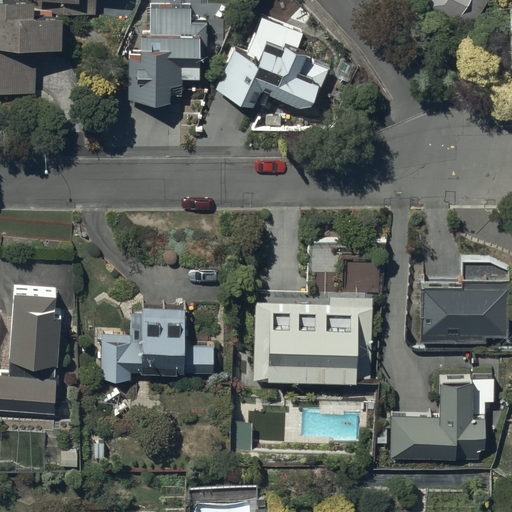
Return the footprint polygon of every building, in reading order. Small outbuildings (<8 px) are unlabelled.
[(35,0),(36,11),(96,11),(96,0),(35,0)] [(192,0),(152,0),(152,19),(143,19),(144,43),(131,43),(130,90),(172,91),(173,87),(184,87),(184,66),(202,66),(202,55),(207,55),(208,12),(192,12),(192,0)] [(424,0),(422,5),(468,30),(483,0),(424,0)] [(0,1),(0,87),(35,88),(35,47),(61,47),(61,16),(31,16),(31,2),(0,1)] [(240,43),(223,85),(257,99),(264,82),(267,83),(270,76),(278,79),(274,89),(302,100),(315,93),(321,96),(333,68),(305,56),(310,42),(303,39),(304,37),(297,35),(298,31),(265,18),(253,49),(240,43)] [(332,284),(256,284),(254,374),(344,373),(344,394),(371,394),(371,367),(374,367),(374,252),(343,252),(343,280),(332,280),(332,284)] [(421,271),(420,334),(485,334),(485,326),(509,327),(509,265),(460,265),(460,271),(421,271)] [(56,284),(16,283),(12,371),(0,370),(0,406),(55,409),(57,359),(59,359),(61,306),(55,306),(56,284)] [(132,326),(102,326),(101,373),(132,373),(132,363),(216,363),(216,337),(187,337),(187,295),(144,295),(144,306),(132,306),(132,326)] [(438,402),(389,402),(388,454),(446,454),(446,462),(477,462),(478,438),(483,438),(484,393),(493,393),(493,367),(470,367),(470,363),(438,363),(438,402)]
